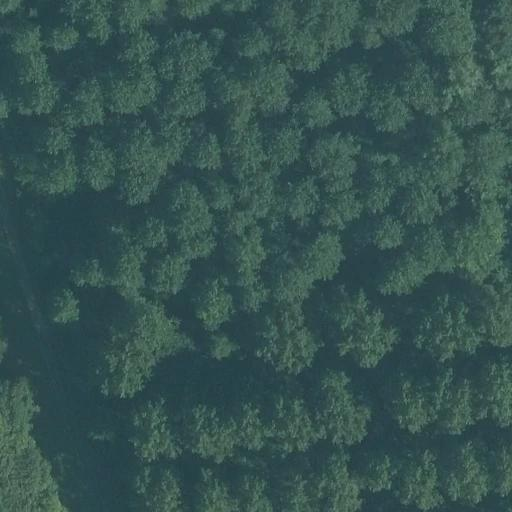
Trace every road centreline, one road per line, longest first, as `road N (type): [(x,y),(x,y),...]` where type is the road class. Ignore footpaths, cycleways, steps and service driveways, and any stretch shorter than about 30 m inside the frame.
road 1 (track): [(511,235),(0,359)]
road 2 (track): [(106,511),(0,187)]
